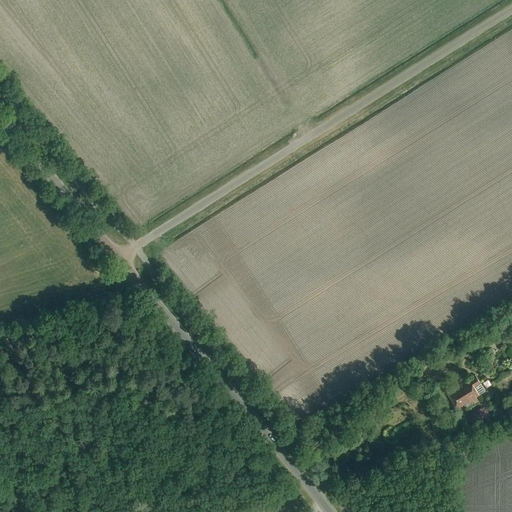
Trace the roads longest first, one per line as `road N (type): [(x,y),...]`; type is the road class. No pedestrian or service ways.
road 1 (unclassified): [(119,262),(511,9)]
road 2 (tertiary): [(329,511),(119,262)]
road 3 (tertiary): [(119,262),(0,111)]
